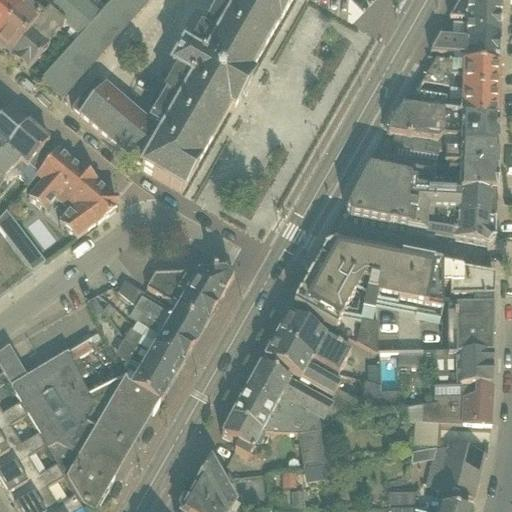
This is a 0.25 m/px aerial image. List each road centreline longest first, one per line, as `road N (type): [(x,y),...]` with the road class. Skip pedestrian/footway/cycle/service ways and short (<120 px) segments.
road 1 (secondary): [(272,281),(432,0)]
road 2 (secondary): [(137,511),(272,281)]
road 3 (residential): [(154,211),(0,77)]
road 4 (residential): [(0,327),(154,211)]
road 5 (residential): [(272,281),(154,211)]
